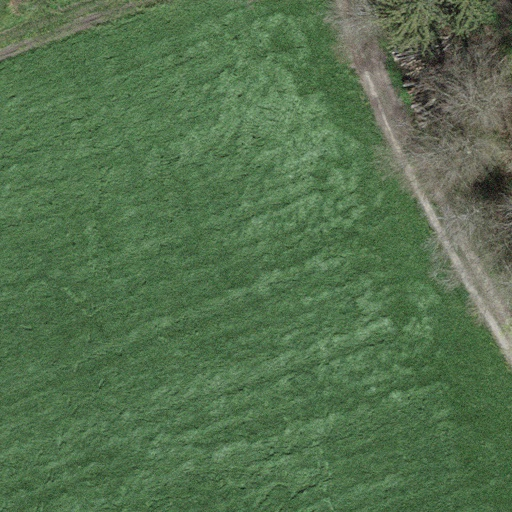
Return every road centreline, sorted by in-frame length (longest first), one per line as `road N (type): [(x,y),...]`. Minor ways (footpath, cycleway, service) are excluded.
road 1 (track): [(342,0),(463,256),(511,330)]
road 2 (track): [(174,0),(0,57)]
